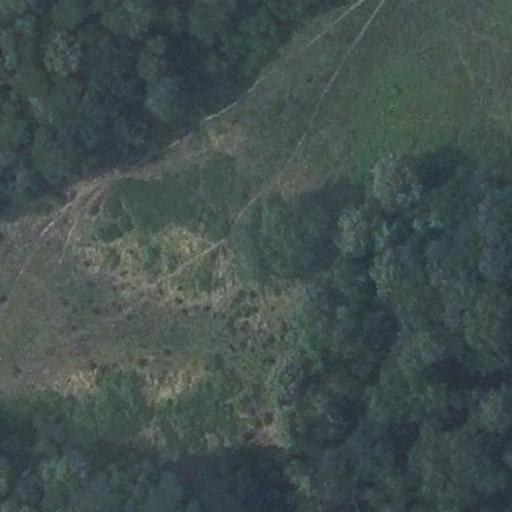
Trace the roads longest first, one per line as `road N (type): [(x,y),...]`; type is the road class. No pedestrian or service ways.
road 1 (track): [(0,459),(27,473),(162,499),(313,511)]
road 2 (track): [(0,140),(43,132),(90,106),(230,0)]
